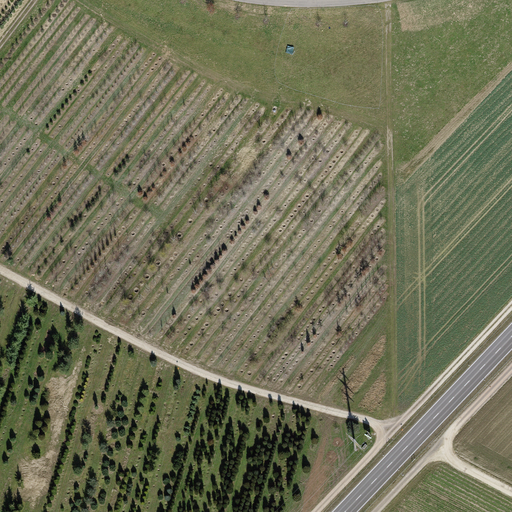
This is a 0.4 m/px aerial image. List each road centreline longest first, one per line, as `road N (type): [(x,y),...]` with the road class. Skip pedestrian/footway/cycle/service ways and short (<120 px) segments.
road 1 (track): [(314,511),(391,430),(388,0)]
road 2 (track): [(0,267),(223,382),(391,430)]
road 3 (primary): [(344,511),(511,338)]
road 4 (track): [(511,303),(391,430)]
